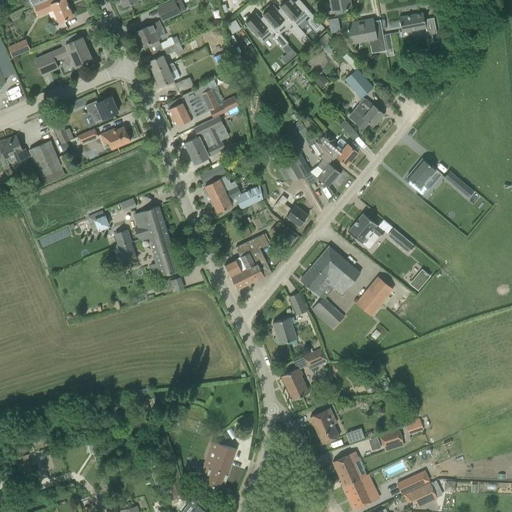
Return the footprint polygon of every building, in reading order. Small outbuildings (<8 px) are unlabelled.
[(72,17),(64,0),(60,0),(57,2),(56,0),(45,0),(34,5),(35,8),(34,8),(38,16),(53,10),(59,23),(63,21),(72,17)] [(173,0),(156,8),(163,21),(180,13),(174,0),(173,0)] [(290,0),(287,0),(279,7),(281,8),(297,26),(306,18),(307,17),(309,19),(307,20),(317,31),(322,26),(299,0),(297,0),(293,3),(290,0)] [(331,0),(334,11),(345,9),(346,10),(347,9),(347,8),(351,8),(349,0),(331,0)] [(272,7),(262,15),(263,16),(279,35),(280,34),(289,26),(291,24),(293,26),(290,29),(299,40),(305,35),(297,26),(281,8),(276,12),(272,7)] [(400,27),(402,33),(426,29),(425,23),(423,13),(399,17),(400,27)] [(255,15),(245,23),(262,43),(272,35),(272,34),(274,33),(275,35),(273,37),(282,48),(288,43),(280,34),(279,35),(263,16),(259,20),(255,15)] [(330,34),(340,32),(338,18),(328,20),(330,34)] [(233,33),(242,28),(236,19),(228,24),(233,33)] [(348,28),(347,28),(347,31),(348,31),(351,43),(372,39),(374,53),(386,51),(385,51),(380,20),(373,22),(372,20),(347,25),(348,28)] [(145,28),(135,32),(142,46),(147,44),(152,54),(160,51),(162,50),(174,46),(175,48),(180,45),(179,42),(174,44),(173,43),(172,40),(160,44),(158,39),(155,33),(164,28),(161,21),(145,28)] [(328,45),(333,41),(327,33),(318,40),(329,52),(332,50),(328,45)] [(390,34),(383,35),(385,51),(386,51),(393,50),(390,34)] [(66,47),(69,54),(75,68),(92,61),(82,37),(65,44),(66,47)] [(225,37),(219,39),(222,49),(228,47),(225,37)] [(29,51),(25,39),(13,44),(14,46),(8,49),(12,59),(29,51)] [(174,46),(162,50),(165,55),(175,51),(176,53),(183,50),(180,45),(175,48),(174,46)] [(58,68),(55,60),(69,54),(66,47),(35,60),(37,66),(41,75),(58,68)] [(232,69),(223,53),(213,58),(222,74),(232,69)] [(148,61),(153,72),(167,66),(167,65),(166,65),(162,55),(148,61)] [(167,66),(153,72),(159,87),(173,81),(172,80),(179,78),(172,63),(167,65),(167,66)] [(357,69),(345,80),(360,99),(373,88),(357,69)] [(175,84),(178,92),(192,86),(189,77),(175,84)] [(233,80),(226,77),(223,83),(230,86),(233,80)] [(218,104),(210,89),(217,86),(214,80),(203,85),(203,86),(166,104),(176,127),(219,106),(218,104)] [(98,100),(85,106),(88,114),(92,112),(96,122),(103,119),(118,112),(111,97),(99,102),(98,100)] [(222,114),(239,107),(234,97),(218,104),(219,106),(222,114)] [(359,105),(348,118),(363,130),(369,123),(373,126),(383,114),(375,108),(365,100),(361,106),(359,105)] [(322,132),(310,118),(309,119),(306,115),(301,120),(304,123),(303,124),(315,138),(322,132)] [(184,143),(189,154),(194,164),(209,157),(209,158),(226,150),(222,141),(221,141),(220,139),(216,131),(224,128),(218,116),(194,127),(198,137),(184,143)] [(74,138),(69,128),(64,130),(59,117),(51,120),(61,143),(74,138)] [(358,135),(344,120),(339,125),(352,140),(358,135)] [(108,142),(112,150),(130,141),(124,127),(117,130),(116,128),(101,135),(105,143),(108,142)] [(78,137),(81,144),(98,136),(94,129),(78,137)] [(350,146),(347,144),(341,139),(339,139),(336,143),(334,141),(335,139),(325,132),(317,143),(321,150),(330,159),(334,154),(347,165),(357,153),(350,146)] [(28,157),(25,148),(22,149),(16,135),(8,139),(9,142),(6,143),(5,139),(0,141),(0,160),(4,171),(10,168),(8,164),(17,161),(20,160),(28,157)] [(312,145),(316,143),(311,135),(305,139),(310,147),(311,146),(312,145)] [(284,141),(292,156),(300,152),(300,149),(293,137),(284,141)] [(62,168),(50,141),(29,150),(40,177),(62,168)] [(69,152),(65,143),(60,145),(64,154),(69,152)] [(322,153),(316,143),(312,145),(311,146),(317,156),(322,153)] [(303,176),(311,172),(300,152),(292,156),(293,158),(292,158),(303,177),(303,176)] [(335,181),(341,174),(333,167),(328,164),(331,160),(323,153),(320,157),(323,159),(318,166),(323,170),(317,178),(320,180),(328,187),(334,179),(335,181)] [(293,182),(303,177),(292,158),(283,164),(293,182)] [(422,159),(407,177),(410,179),(407,183),(423,196),(428,190),(423,185),(435,170),(422,159)] [(221,164),(199,175),(203,184),(225,173),(221,164)] [(235,198),(240,209),(263,199),(260,185),(241,195),(235,181),(230,183),(226,175),(205,186),(218,213),(232,206),(229,201),(235,198)] [(459,179),(453,185),(468,198),(474,192),(459,179)] [(286,216),(299,227),(308,215),(295,205),(291,209),(284,204),(287,199),(283,196),(274,206),(286,216)] [(123,212),(136,206),(133,199),(120,204),(123,212)] [(150,265),(154,278),(179,270),(159,206),(133,215),(137,226),(134,228),(137,236),(148,233),(157,263),(150,265)] [(108,226),(102,211),(88,217),(93,232),(108,226)] [(384,231),(377,225),(363,213),(363,214),(348,231),(347,232),(361,243),(371,231),(379,238),(384,231)] [(288,232),(280,225),(277,222),(270,230),(280,240),(288,232)] [(247,227),(241,229),(245,237),(251,235),(247,227)] [(414,245),(393,227),(386,235),(408,253),(414,245)] [(127,231),(114,236),(118,247),(131,242),(127,231)] [(237,290),(264,276),(263,276),(271,272),(259,248),(268,244),(263,233),(235,247),(244,266),(240,268),(239,269),(240,269),(234,272),(235,275),(230,277),(237,290)] [(135,256),(131,242),(118,247),(116,247),(121,261),(135,256)] [(360,273),(329,246),(300,280),(319,296),(321,293),(317,289),(324,281),(341,295),(360,273)] [(235,275),(234,272),(240,269),(239,269),(240,268),(235,259),(224,264),(230,277),(235,275)] [(405,281),(403,284),(417,295),(423,288),(409,277),(407,279),(406,279),(404,281),(405,281)] [(356,304),(371,316),(382,303),(387,296),(392,291),(377,279),(356,304)] [(306,311),(302,302),(298,293),(289,296),(297,314),(306,311)] [(387,296),(382,303),(384,305),(390,298),(387,296)] [(311,309),(332,329),(343,317),(322,298),(311,309)] [(296,339),(292,327),(290,317),(272,323),(279,344),(296,339)] [(302,357),(307,366),(324,357),(319,348),(302,357)] [(290,372),(281,376),(292,400),(309,392),(297,368),(290,372)] [(151,394),(149,387),(125,394),(127,401),(151,394)] [(165,393),(158,395),(161,406),(168,404),(165,393)] [(338,437),(329,417),(332,416),(328,408),(319,413),(310,417),(322,444),(338,437)] [(409,423),(413,433),(423,430),(419,420),(409,423)] [(345,433),(349,443),(364,438),(360,428),(345,433)] [(403,445),(398,429),(379,436),(383,447),(389,445),(390,449),(403,445)] [(370,439),(374,450),(383,447),(379,436),(370,439)] [(199,481),(222,489),(236,449),(212,441),(204,465),(209,467),(207,473),(202,471),(199,481)] [(362,477),(354,461),(356,460),(353,452),(350,454),(350,453),(332,462),(344,486),(362,477)] [(36,478),(29,458),(17,462),(23,482),(36,478)] [(173,463),(162,467),(169,488),(172,496),(183,493),(173,463)] [(159,470),(150,473),(155,487),(163,484),(159,470)] [(344,486),(343,486),(345,492),(345,493),(346,492),(348,497),(348,498),(350,501),(353,509),(353,510),(354,510),(371,502),(375,500),(373,495),(371,496),(362,477),(344,486)] [(403,495),(407,503),(415,500),(418,507),(437,499),(429,483),(403,495)] [(207,511),(203,508),(191,500),(181,511),(207,511)]
